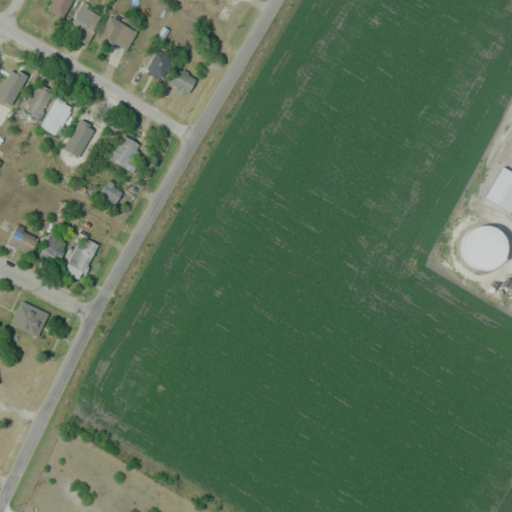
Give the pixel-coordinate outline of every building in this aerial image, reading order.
[(54,0),(48,11),(62,18),(71,0),(54,0)] [(70,25),(89,36),(100,16),(80,5),(70,25)] [(99,35),(126,49),(136,30),(109,16),(99,35)] [(160,80),(172,60),(157,50),(144,70),(160,80)] [(18,66),(0,74),(0,85),(4,94),(26,84),(18,66)] [(196,78),(174,67),(166,83),(187,94),(196,78)] [(39,117),(51,91),(35,84),(23,109),(39,117)] [(73,106),(55,96),(40,127),(58,136),(73,106)] [(73,153),(94,121),(82,113),(61,145),(73,153)] [(143,146),(123,134),(109,158),(129,170),(143,146)] [(122,191),(106,180),(98,193),(114,203),(122,191)] [(37,236),(14,226),(7,244),(29,254),(37,236)] [(465,241),(461,249),(461,258),(465,266),(472,272),(480,275),(489,274),(497,269),(502,262),(504,253),(502,245),(497,237),(489,233),(480,232),(472,235),(465,241)] [(36,259),(56,266),(65,241),(45,234),(36,259)] [(81,280),(97,243),(85,238),(80,248),(74,245),(63,272),(81,280)] [(36,337),(48,313),(21,300),(9,323),(36,337)]
